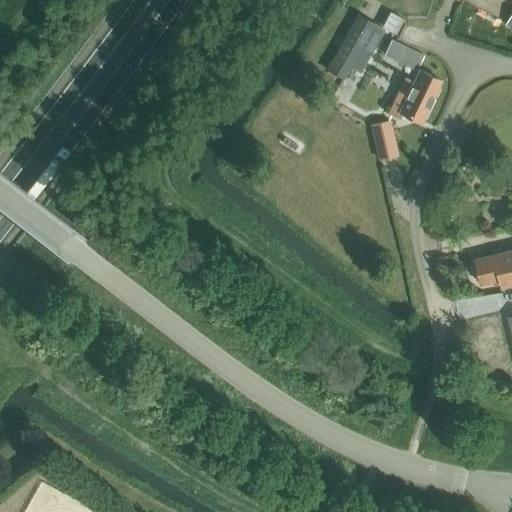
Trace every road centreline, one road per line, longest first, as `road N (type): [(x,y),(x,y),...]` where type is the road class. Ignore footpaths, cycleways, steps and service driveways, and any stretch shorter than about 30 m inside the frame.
road 1 (unclassified): [(60,240),(306,423),(434,476),(511,491)]
road 2 (residential): [(435,384),(438,340),(415,197),(477,57)]
road 3 (trunk): [(0,225),(175,0)]
road 4 (trunk): [(139,0),(0,178)]
